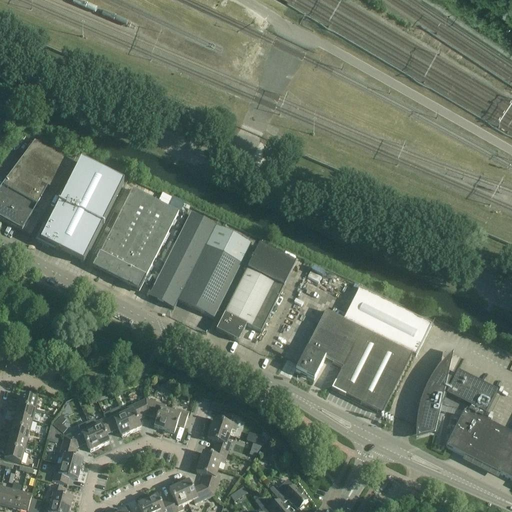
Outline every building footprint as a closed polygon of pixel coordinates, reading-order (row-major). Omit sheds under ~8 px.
[(34,144),(0,190),(0,221),(22,233),(47,189),(56,194),(72,166),(34,144)] [(123,185),(80,164),(48,228),(45,227),(37,243),(83,266),(123,185)] [(99,256),(92,270),(115,282),(155,203),(132,191),(99,256)] [(146,279),(145,279),(178,214),(155,203),(115,282),(138,294),(146,279)] [(190,216),(149,298),(149,299),(173,311),(177,303),(216,229),(190,216)] [(216,229),(177,303),(178,303),(213,321),(213,320),(251,246),(216,229)] [(260,335),(283,290),(295,266),(259,247),(247,272),(246,271),(224,316),(216,333),(238,344),(246,327),(260,335)] [(295,373),(314,382),(324,361),(342,370),(332,391),(382,416),(412,357),(415,359),(431,327),(359,291),(343,322),(325,313),(295,373)] [(416,429),(416,431),(416,443),(434,437),(441,408),(464,413),(446,449),(453,452),(511,482),(511,436),(481,421),(483,417),(485,418),(496,395),(457,375),(453,383),(447,380),(450,367),(451,364),(453,355),(446,362),(444,363),(443,365),(439,369),(434,375),(431,381),(427,387),(424,395),(421,401),(419,409),(417,416),(416,428),(416,429)] [(11,401),(10,406),(35,413),(38,402),(36,401),(37,398),(27,395),(26,399),(20,397),(19,403),(11,401)] [(122,416),(131,434),(141,430),(136,420),(146,416),(146,401),(145,401),(126,409),(128,413),(122,416)] [(164,432),(165,428),(170,413),(164,411),(165,407),(146,401),(146,416),(157,419),(153,429),(164,432)] [(52,403),(51,409),(57,411),(59,404),(52,403)] [(35,413),(10,406),(9,411),(16,413),(15,418),(32,423),(35,413)] [(119,409),(103,416),(105,419),(109,428),(111,432),(117,429),(121,439),(131,434),(122,416),(119,409)] [(165,428),(164,432),(174,436),(177,426),(184,428),(188,415),(177,411),(176,415),(170,413),(165,428)] [(210,431),(224,436),(230,438),(232,432),(235,433),(239,421),(226,416),(224,424),(213,421),(210,431)] [(61,417),(52,427),(57,431),(62,426),(66,422),(61,417)] [(32,423),(15,418),(13,424),(6,422),(5,427),(30,434),(32,423)] [(111,432),(109,428),(105,419),(95,424),(96,428),(91,430),(99,449),(109,445),(105,435),(111,432)] [(30,434),(5,427),(3,432),(10,434),(9,439),(27,444),(30,434)] [(99,449),(91,430),(85,433),(83,429),(63,439),(75,449),(75,448),(85,444),(90,453),(99,449)] [(230,438),(224,436),(210,431),(207,441),(217,445),(215,451),(224,454),(228,456),(231,445),(228,444),(230,438)] [(50,434),(48,442),(56,444),(58,436),(50,434)] [(27,444),(9,439),(7,445),(0,443),(0,444),(0,448),(24,455),(27,444)] [(75,449),(63,439),(58,460),(62,461),(60,467),(80,472),(83,462),(73,459),(75,449)] [(3,461),(21,465),(24,455),(0,448),(0,453),(5,454),(3,461)] [(270,448),(262,454),(266,460),(274,454),(270,448)] [(228,456),(224,454),(215,451),(213,458),(202,454),(199,464),(219,471),(221,465),(224,466),(228,456)] [(219,471),(199,464),(196,475),(206,478),(202,488),(214,498),(220,478),(217,477),(219,471)] [(80,472),(60,467),(58,473),(55,472),(52,483),(65,487),(67,480),(77,482),(80,472)] [(287,482),(278,491),(274,487),(270,491),(278,502),(279,502),(283,506),(288,502),(297,511),(298,511),(299,511),(303,508),(302,507),(307,502),(293,487),(293,488),(287,482)] [(214,498),(202,488),(193,492),(188,483),(179,487),(187,506),(193,503),(195,507),(214,498)] [(50,505),(70,511),(73,500),(62,498),(64,491),(51,487),(48,498),(51,499),(50,505)] [(187,506),(179,487),(169,492),(173,501),(167,504),(170,511),(183,511),(182,509),(187,506)] [(0,506),(6,508),(11,491),(0,488),(0,506)] [(17,511),(21,494),(11,491),(6,508),(17,511)] [(21,494),(17,511),(19,511),(28,511),(30,506),(31,500),(32,497),(21,494)] [(170,511),(167,504),(161,507),(157,497),(147,502),(151,511),(170,511)] [(287,511),(283,506),(279,502),(278,502),(268,510),(258,497),(253,500),(261,511),(287,511)] [(151,511),(147,502),(137,506),(139,511),(151,511)]
